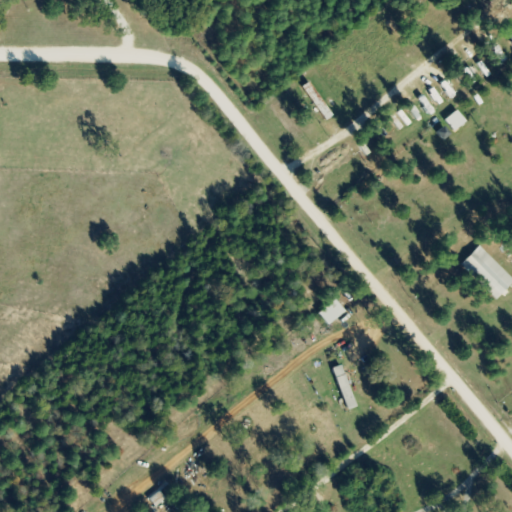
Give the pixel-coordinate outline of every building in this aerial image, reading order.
[(439,26),(417,0),(409,0),(408,2),(433,31),(439,26)] [(383,26),(404,53),(410,48),(388,22),(383,26)] [(489,49),(481,39),(461,56),(469,66),(489,49)] [(350,55),(369,82),(375,78),(356,51),(350,55)] [(330,70),(349,98),(355,94),(336,66),(330,70)] [(429,89),(434,95),(450,82),(445,75),(429,89)] [(328,116),(306,86),(300,90),(322,120),(328,116)] [(276,116),(292,137),(298,132),(282,112),(276,116)] [(406,123),(400,115),(369,139),(375,147),(406,123)] [(318,175),(325,183),(357,150),(350,143),(318,175)] [(511,280),(477,245),(459,264),(494,300),(511,281),(511,280)] [(343,311),(333,300),(316,314),(326,326),(343,311)]
